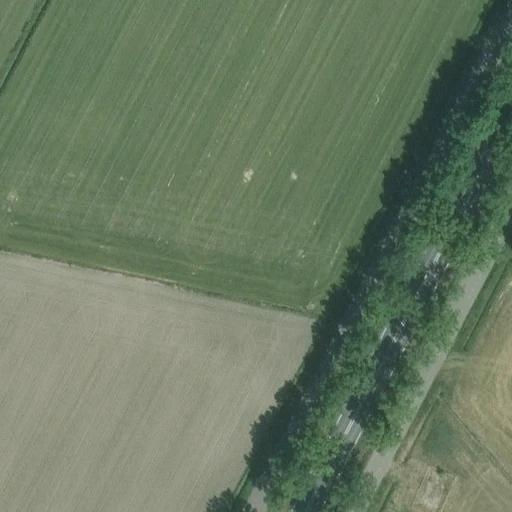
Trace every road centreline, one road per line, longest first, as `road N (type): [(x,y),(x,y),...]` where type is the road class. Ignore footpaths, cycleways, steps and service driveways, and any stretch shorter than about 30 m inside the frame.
road 1 (unclassified): [(251,511),(511,12)]
road 2 (primary): [(304,511),(511,110)]
road 3 (unclassified): [(353,511),(511,208)]
